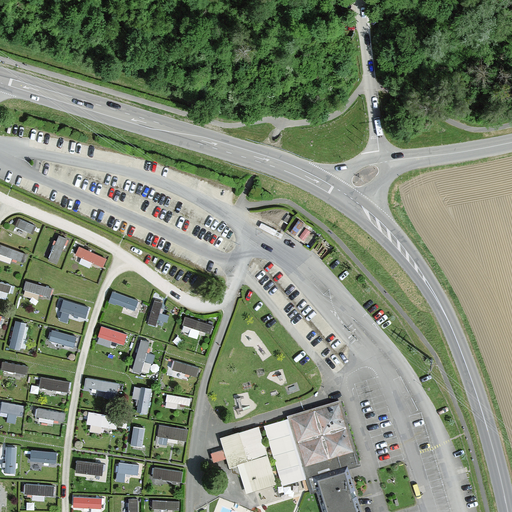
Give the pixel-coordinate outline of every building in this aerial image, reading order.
[(43,229),(17,218),(12,227),(39,239),(43,229)] [(57,267),(69,242),(60,236),(48,263),(57,267)] [(26,255),(1,243),(0,244),(0,254),(22,264),(26,255)] [(105,257),(79,245),(74,255),(101,267),(105,257)] [(14,285),(0,280),(0,291),(10,295),(14,285)] [(52,290),(25,282),(21,291),(49,300),(52,290)] [(138,298),(110,290),(107,298),(135,307),(138,298)] [(161,301),(152,299),(146,317),(155,320),(161,301)] [(90,308),(63,300),(59,309),(87,318),(90,308)] [(211,324),(183,317),(181,324),(209,333),(211,324)] [(19,351),(28,324),(19,320),(10,348),(19,351)] [(127,333),(100,325),(97,333),(125,341),(127,333)] [(78,340),(52,331),(48,341),(75,350),(78,340)] [(147,341),(139,339),(134,361),(141,363),(147,341)] [(197,366),(173,360),(170,367),(195,374),(197,366)] [(29,368),(4,364),(3,371),(28,376),(29,368)] [(70,383),(43,374),(39,384),(66,393),(70,383)] [(115,383),(85,378),(83,387),(113,393),(115,383)] [(150,391),(139,389),(137,406),(148,409),(150,391)] [(193,398),(163,393),(161,403),(191,408),(193,398)] [(358,511),(345,470),(362,464),(341,398),(287,415),(312,493),(317,492),(323,511),(358,511)] [(26,408),(3,404),(2,413),(24,418),(26,408)] [(66,414),(38,409),(35,419),(64,424),(66,414)] [(118,419),(90,415),(88,424),(117,429),(118,419)] [(263,427),(282,488),(304,481),(285,420),(263,427)] [(187,431),(157,426),(155,436),(185,442),(187,431)] [(146,431),(135,429),(133,446),(144,449),(146,431)] [(244,494),(274,485),(258,429),(218,441),(227,471),(237,469),(244,494)] [(13,470),(14,446),(6,445),(4,470),(13,470)] [(56,452),(29,450),(29,459),(55,461),(56,452)] [(101,463),(74,460),(72,468),(99,472),(101,463)] [(139,465),(114,462),(113,470),(137,473),(139,465)] [(181,471),(150,466),(148,475),(179,481),(181,471)] [(53,484),(27,483),(27,493),(53,494),(53,484)] [(100,500),(80,498),(79,506),(100,507),(100,500)] [(179,498),(152,498),(152,506),(180,505),(179,498)]
